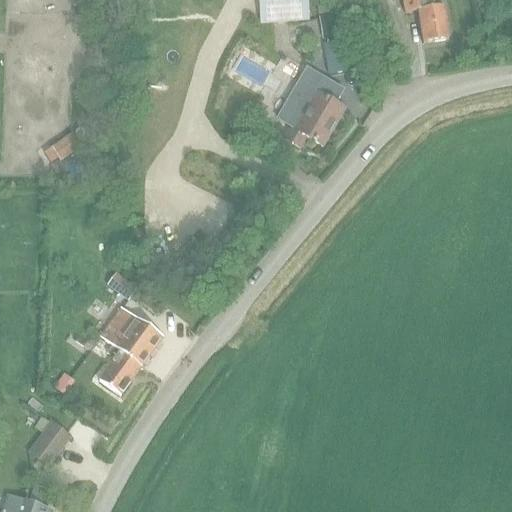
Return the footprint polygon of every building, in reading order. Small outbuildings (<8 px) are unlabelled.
[(305,0),(258,0),(259,19),(307,16),(305,0)] [(332,0),(315,0),(316,15),(334,14),(332,0)] [(401,0),(404,15),(417,13),(422,45),(447,41),(442,8),(433,9),(431,0),(401,0)] [(319,18),(323,40),(340,37),(335,15),(319,18)] [(323,46),(329,77),(348,74),(343,43),(323,46)] [(304,70),(277,117),(291,125),(283,140),(299,149),(305,139),(322,149),(343,111),(334,106),(342,92),(304,70)] [(69,135),(50,149),(59,161),(78,147),(69,135)] [(113,277),(106,287),(125,301),(134,288),(115,275),(113,277)] [(115,359),(98,384),(119,400),(161,341),(120,312),(99,341),(114,352),(111,356),(115,359)] [(62,375),(53,387),(63,395),(73,382),(62,375)] [(28,455),(48,470),(71,440),(51,425),(28,455)] [(48,511),(49,511),(40,509),(43,498),(32,494),(29,505),(7,497),(2,511),(48,511)]
